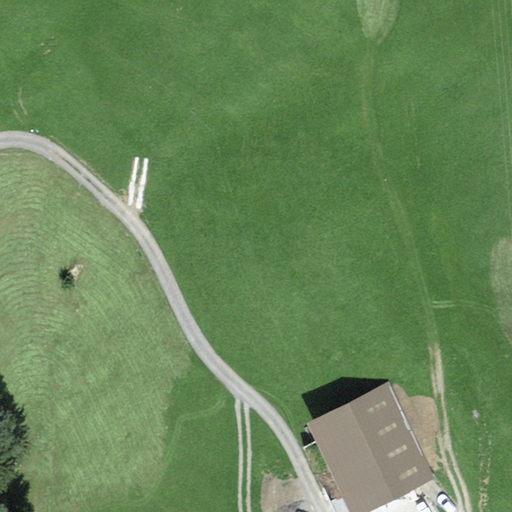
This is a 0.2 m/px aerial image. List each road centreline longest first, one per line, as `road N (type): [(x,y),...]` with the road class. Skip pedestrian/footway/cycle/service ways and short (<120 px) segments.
road 1 (track): [(465,511),(447,455),(428,318),(373,147),(370,51),(396,0)]
road 2 (unclassified): [(0,141),(24,140),(54,153),(129,220),(206,355),(288,440),(322,511)]
